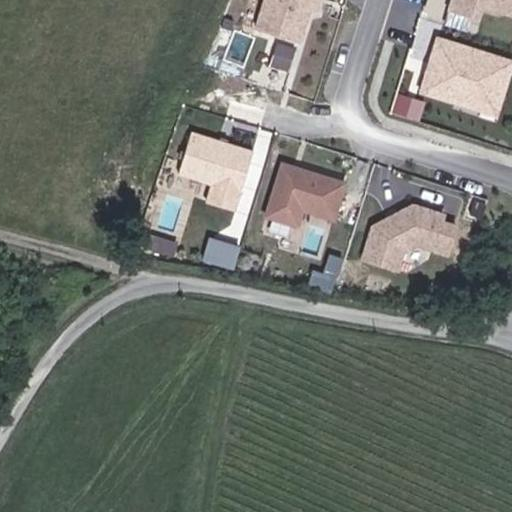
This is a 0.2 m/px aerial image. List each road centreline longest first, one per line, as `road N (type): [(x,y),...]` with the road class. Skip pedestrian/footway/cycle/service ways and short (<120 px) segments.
road 1 (unclassified): [(0,448),(63,348),(126,299),(158,288),(511,336)]
road 2 (residential): [(378,0),(351,94),(362,125),(383,141),(511,176)]
